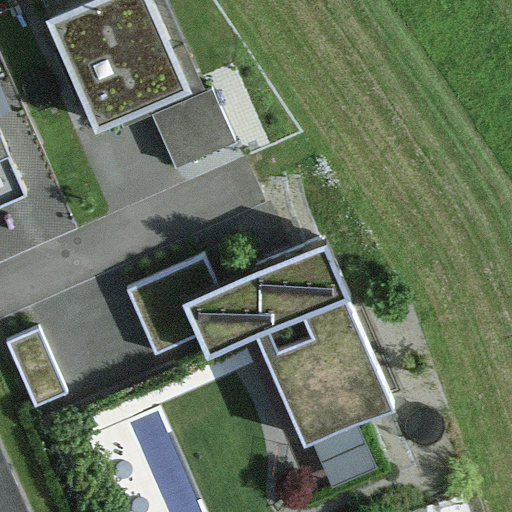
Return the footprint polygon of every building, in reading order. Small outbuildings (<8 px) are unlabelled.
[(150,0),(102,0),(50,23),(98,134),(191,94),(150,0)] [(0,196),(24,187),(0,131),(0,196)] [(389,402),(321,234),(182,290),(203,340),(262,316),(309,434),(389,402)] [(39,324),(8,338),(35,401),(66,388),(39,324)] [(0,511),(22,511),(0,460),(0,511)]
